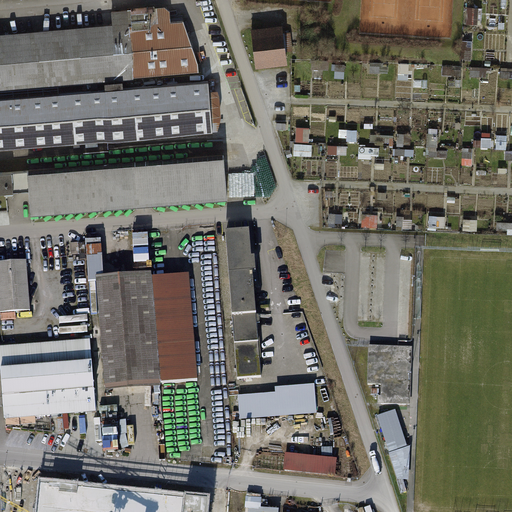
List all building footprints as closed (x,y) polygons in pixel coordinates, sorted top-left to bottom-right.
[(0,91),(58,87),(105,83),(105,90),(124,88),(123,81),(134,80),(134,77),(199,71),(199,62),(184,21),(171,21),(171,11),(165,6),(112,11),(113,24),(0,33),(0,91)] [(468,18),(483,18),(483,6),(469,6),(468,18)] [(284,24),(252,28),(257,68),(288,64),(286,51),(293,50),(291,31),(285,32),(284,24)] [(59,94),(0,98),(0,148),(213,131),(210,91),(209,81),(124,88),(105,90),(59,94)] [(58,87),(0,91),(0,98),(59,94),(58,87)] [(218,91),(210,91),(213,131),(219,130),(222,115),(220,95),(218,91)] [(297,141),(311,141),(311,126),(298,126),(297,141)] [(296,155),(313,155),(314,143),(296,142),(296,155)] [(374,153),(380,153),(380,147),(361,146),(361,155),(374,156),(374,153)] [(225,157),(0,173),(0,194),(29,192),(31,215),(228,199),(225,157)] [(250,235),(227,237),(238,381),(262,379),(250,235)] [(78,245),(70,245),(71,257),(79,256),(78,245)] [(26,263),(0,265),(0,315),(31,313),(26,263)] [(152,275),(96,280),(106,395),(161,390),(161,386),(198,383),(189,276),(153,279),(152,275)] [(90,341),(0,348),(0,369),(4,422),(96,414),(90,341)] [(415,352),(370,351),(369,384),(383,385),(382,404),(413,405),(415,352)] [(276,395),(238,398),(240,421),(318,415),(316,386),(275,389),(276,395)] [(396,414),(379,419),(403,494),(409,492),(411,450),(396,414)] [(337,460),(286,455),(284,472),(336,478),(337,460)] [(206,511),(208,500),(39,483),(36,511),(206,511)]
